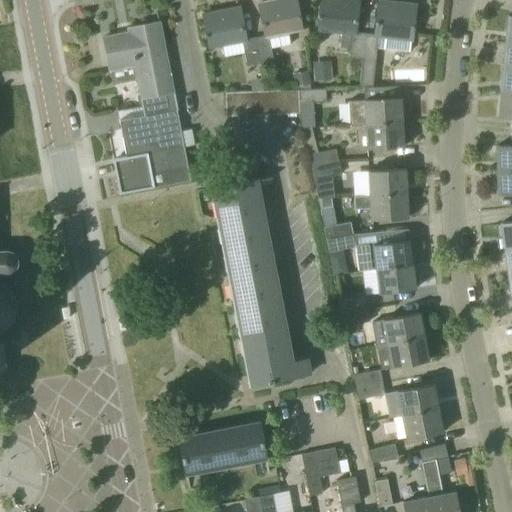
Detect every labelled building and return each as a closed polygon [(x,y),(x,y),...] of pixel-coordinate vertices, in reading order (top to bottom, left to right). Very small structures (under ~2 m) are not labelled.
[(301,30),(295,0),(294,0),(295,1),(275,5),(274,0),(259,3),(265,35),(255,37),(260,63),(273,61),(271,47),(290,44),(287,32),(301,30)] [(343,0),(343,3),(323,0),(322,0),(321,0),(318,29),(341,32),(339,48),(350,48),(349,58),(362,59),(365,33),(355,32),(358,0),(343,0)] [(414,10),(393,8),(394,3),(379,2),(375,34),(365,33),(362,59),(360,81),(373,82),(377,48),(410,51),(411,39),(413,28),(414,29),(415,25),(413,25),(415,6),(414,6),(414,10)] [(245,39),(239,7),(224,10),(225,15),(205,19),(204,14),(203,14),(207,34),(205,34),(206,37),(207,37),(209,47),(242,41),(247,66),(260,63),(255,37),(245,39)] [(139,79),(143,99),(173,93),(169,73),(158,13),(156,13),(158,22),(128,28),(129,32),(103,37),(110,70),(111,70),(113,84),(139,79)] [(511,67),(511,41),(505,41),(503,66),(511,67)] [(330,60),(312,61),(313,80),(331,79),(330,60)] [(511,92),(511,67),(503,66),(500,91),(511,92)] [(307,70),(292,74),(295,87),(310,83),(307,70)] [(326,102),(326,89),(298,90),(298,91),(299,91),(299,103),(326,102)] [(283,114),(297,113),(299,113),(299,103),(299,91),(298,91),(283,92),(283,114)] [(511,118),(511,92),(500,91),(498,117),(511,118)] [(226,116),(240,116),(239,92),(225,92),(226,116)] [(240,116),(254,115),(253,92),(239,92),(240,116)] [(268,92),(253,92),(254,115),(269,115),(268,92)] [(269,115),(283,114),(283,92),(268,92),(269,115)] [(350,125),(365,124),(402,122),(401,97),(348,100),(350,125)] [(119,120),(126,156),(117,158),(112,159),(116,176),(119,194),(154,187),(166,185),(190,180),(183,145),(176,109),(119,120)] [(367,149),(403,147),(402,122),(365,124),(367,149)] [(319,152),(312,127),(304,127),(309,154),(312,167),(338,162),(336,149),(319,152)] [(498,170),(511,169),(511,144),(497,145),(498,170)] [(318,198),(331,198),(334,197),(332,176),(341,174),(338,162),(312,167),(314,179),(318,198)] [(369,195),(406,193),(405,169),(368,171),(369,195)] [(499,195),(511,194),(511,169),(498,170),(499,195)] [(287,363),(251,182),(272,178),(272,177),(211,188),(214,201),(217,201),(220,215),(217,216),(250,386),(273,382),(273,380),(310,373),(307,359),(287,363)] [(406,193),(369,195),(354,196),(355,209),(370,208),(370,220),(407,218),(406,193)] [(320,209),(332,206),(331,198),(318,198),(320,209)] [(505,248),(511,247),(511,221),(501,223),(505,248)] [(326,239),(353,234),(350,222),(324,227),(326,239)] [(329,252),(355,247),(353,234),(326,239),(329,252)] [(359,271),(375,269),(412,264),(409,240),(356,246),(359,271)] [(0,252),(0,370),(3,370),(2,342),(0,341),(0,329),(4,327),(10,321),(14,313),(14,304),(11,296),(6,289),(0,285),(0,272),(6,272),(11,270),(14,267),(15,262),(14,257),(10,253),(5,252),(0,252)] [(378,293),(415,289),(412,264),(375,269),(378,293)] [(341,314),(367,309),(365,296),(338,301),(341,314)] [(343,326),(370,321),(367,309),(341,314),(343,326)] [(376,346),(387,343),(424,336),(419,312),(371,321),(376,346)] [(392,367),(429,361),(424,336),(387,343),(392,367)] [(355,387),(382,382),(380,369),(353,375),(355,387)] [(358,399),(385,394),(382,382),(355,387),(358,399)] [(402,415),(438,408),(433,384),(397,391),(402,415)] [(406,439),(443,432),(438,408),(402,415),(406,439)] [(269,472),(259,422),(238,426),(245,462),(253,460),(256,475),(269,472)] [(39,430),(46,466),(82,459),(75,423),(39,430)] [(226,466),(245,462),(238,426),(219,430),(226,466)] [(206,470),(226,466),(219,430),(199,434),(206,470)] [(188,488),(201,486),(198,471),(206,470),(199,434),(178,438),(188,488)] [(371,463),(372,462),(398,456),(395,443),(368,450),(371,463)] [(443,494),(436,459),(447,456),(444,444),(419,450),(422,462),(422,463),(429,497),(431,511),(458,511),(454,492),(443,494)] [(321,474),(339,470),(335,447),(317,451),(321,474)] [(306,479),(319,477),(319,475),(321,474),(317,451),(301,454),(306,479)] [(463,457),(453,459),(456,475),(464,473),(465,473),(464,465),(463,457)] [(465,473),(464,473),(465,485),(473,484),(470,464),(464,465),(465,473)] [(355,511),(353,503),(360,501),(355,476),(336,480),(342,511),(355,511)] [(309,495),(322,493),(319,477),(306,479),(309,495)] [(379,506),(392,504),(387,479),(374,481),(379,506)] [(301,511),(276,511),(273,494),(259,497),(261,511),(304,511),(301,511)] [(247,511),(261,511),(259,497),(245,499),(247,511)] [(405,511),(431,511),(429,497),(403,502),(405,511)]
